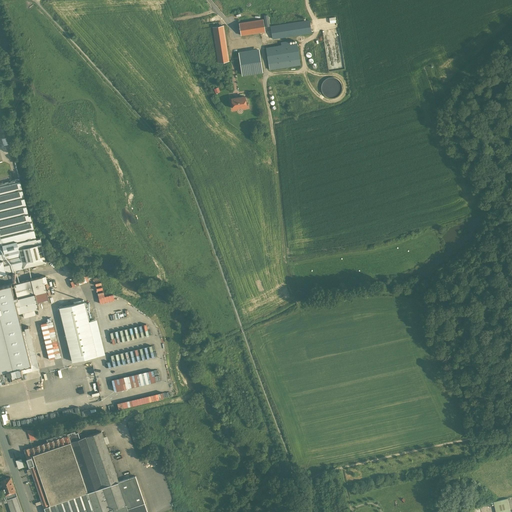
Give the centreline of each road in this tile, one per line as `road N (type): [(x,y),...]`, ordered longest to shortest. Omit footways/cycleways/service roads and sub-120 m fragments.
road 1 (track): [(471,438),(431,349),(424,299),(387,292),(304,307),(292,292),(274,144)]
road 2 (track): [(306,479),(511,430)]
